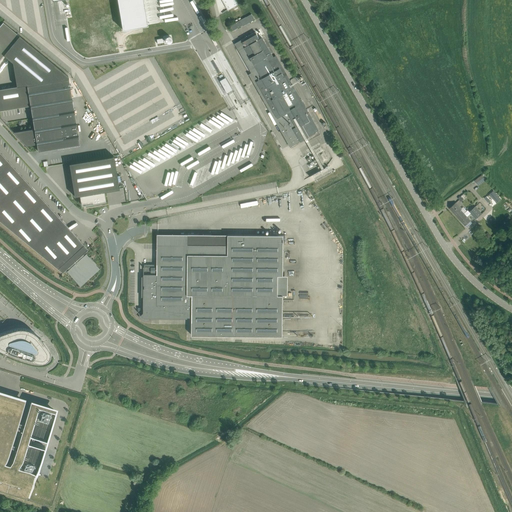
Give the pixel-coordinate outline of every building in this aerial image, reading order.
[(51,0),(52,1),(58,0),(117,0),(122,30),(147,25),(143,0),(51,0)] [(237,5),(234,0),(222,0),(228,10),(237,5)] [(251,14),(246,17),(249,23),(255,20),(253,17),(251,14)] [(233,24),(235,29),(242,25),(243,26),(246,24),(243,19),(238,21),(233,24)] [(0,58),(3,56),(12,63),(16,87),(27,85),(27,86),(68,79),(68,76),(19,36),(3,22),(0,25),(0,58)] [(292,146),(297,144),(319,131),(265,36),(260,39),(255,32),(242,39),(235,44),(251,73),(252,72),(289,137),(287,137),(292,146)] [(164,44),(172,43),(171,34),(163,36),(163,38),(157,39),(157,43),(164,42),(164,44)] [(130,135),(125,136),(126,135),(155,129),(152,112),(150,110),(146,86),(139,81),(138,77),(136,79),(133,77),(135,74),(129,75),(129,73),(131,72),(127,70),(115,72),(116,78),(115,80),(117,82),(114,86),(110,87),(110,86),(106,94),(103,92),(103,94),(106,95),(115,144),(131,141),(130,138),(129,137),(130,135)] [(226,78),(220,82),(228,94),(233,91),(226,78)] [(0,110),(30,106),(34,129),(14,132),(12,130),(12,131),(26,147),(27,146),(26,146),(37,144),(38,151),(79,144),(68,79),(27,86),(27,85),(16,87),(0,89),(0,110)] [(88,248),(0,152),(0,220),(62,272),(67,267),(79,280),(84,275),(82,274),(87,269),(89,271),(94,266),(90,262),(92,260),(89,258),(88,259),(82,253),(88,248)] [(113,156),(69,163),(74,196),(79,195),(80,202),(81,202),(82,205),(93,203),(100,202),(104,201),(105,202),(106,202),(104,191),(119,189),(113,156)] [(132,164),(130,167),(141,173),(143,171),(132,164)] [(482,176),(475,181),(478,185),(485,181),(482,176)] [(135,181),(130,184),(133,191),(138,188),(135,181)] [(456,203),(450,208),(467,227),(472,223),(467,217),(470,213),(476,219),(482,214),(475,207),(469,212),(468,210),(464,214),(460,210),(461,209),(456,203)] [(142,313),(139,317),(141,318),(143,319),(146,320),(148,320),(148,318),(187,318),(188,317),(192,317),(192,335),(283,336),(283,295),(278,295),(278,276),(283,275),(283,235),(228,235),(228,255),(213,254),(213,241),(212,234),(188,234),(188,244),(157,244),(157,274),(144,274),(143,311),(142,311),(142,312),(142,313)] [(43,342),(40,338),(39,338),(38,336),(37,335),(36,334),(34,333),(32,331),(31,331),(30,330),(29,330),(26,329),(24,329),(22,328),(20,328),(18,329),(16,329),(11,330),(6,332),(0,334),(0,349),(1,350),(6,352),(5,352),(9,354),(9,353),(14,355),(21,357),(24,358),(28,359),(35,361),(40,362),(42,361),(43,361),(44,361),(45,361),(45,360),(46,360),(46,359),(47,359),(47,358),(48,358),(48,357),(49,356),(49,355),(49,354),(49,353),(49,352),(49,351),(48,350),(48,349),(43,342)] [(0,478),(24,402),(11,398),(11,397),(5,395),(5,396),(0,394),(0,478)] [(37,476),(45,447),(43,446),(45,440),(47,440),(56,412),(30,404),(4,485),(30,493),(36,476),(37,476)]
